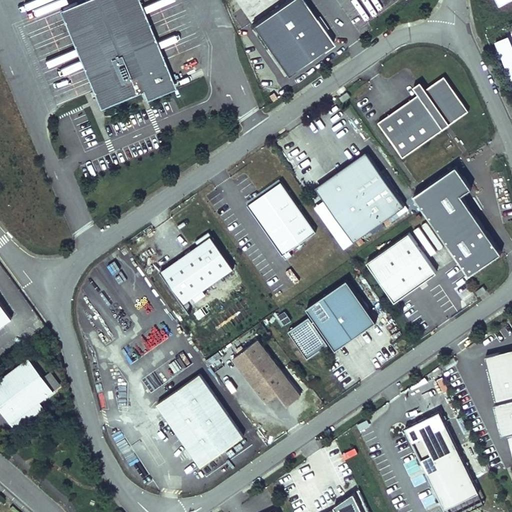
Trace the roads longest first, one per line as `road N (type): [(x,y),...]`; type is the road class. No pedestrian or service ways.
road 1 (unclassified): [(447,30),(392,35),(89,244),(58,283)]
road 2 (unclassified): [(182,511),(511,288)]
road 3 (unclassified): [(58,283),(57,307),(89,425),(118,477),(151,511)]
road 4 (unclassified): [(511,143),(470,49),(447,30)]
